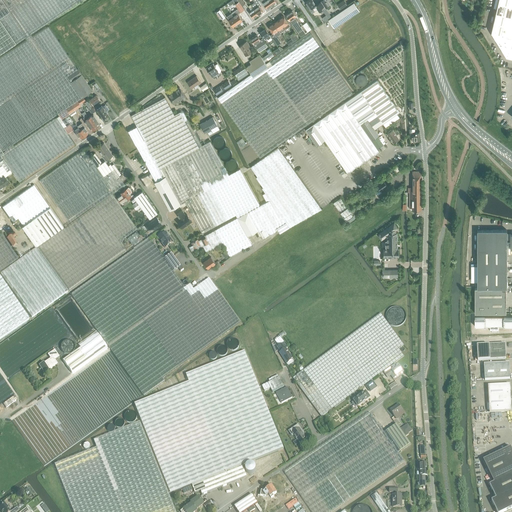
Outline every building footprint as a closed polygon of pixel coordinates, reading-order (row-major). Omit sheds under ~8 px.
[(0,0),(0,54),(25,37),(31,34),(81,0),(0,0)] [(231,0),(228,3),(230,6),(233,4),(233,5),(234,4),(237,9),(231,13),(238,23),(242,20),(238,14),(245,10),(242,6),(237,0),(231,0)] [(257,0),(252,0),(254,2),(251,5),(258,15),(263,11),(259,7),(262,5),(257,0)] [(268,0),(261,0),(267,8),(272,5),(268,0)] [(307,0),(305,1),(307,4),(306,5),(309,9),(310,11),(311,14),(318,9),(319,12),(325,8),(324,6),(321,1),(316,5),(312,0),(307,0)] [(344,0),(337,5),(340,10),(347,5),(344,0)] [(511,57),(511,0),(498,0),(491,32),(506,56),(511,57)] [(328,19),(328,20),(334,28),(359,11),(353,3),(332,17),(329,19),(328,19)] [(251,5),(248,6),(251,10),(249,12),(253,18),(258,15),(251,5)] [(326,8),(323,10),(327,16),(329,19),(332,17),(326,8)] [(220,9),(216,12),(222,20),(226,17),(220,9)] [(297,20),(296,21),(295,20),(297,19),(295,16),(296,16),(292,11),(286,15),(292,24),(298,32),(300,36),(305,33),(303,29),(297,20)] [(231,13),(227,16),(229,20),(233,26),(238,23),(231,13)] [(284,16),(279,19),(285,29),(291,26),(284,16)] [(279,19),(274,23),(278,29),(278,30),(280,33),(285,29),(279,19)] [(274,23),(269,26),(273,33),(270,35),(276,44),(280,41),(277,37),(277,36),(281,34),(280,33),(278,30),(278,29),(274,23)] [(27,40),(0,57),(0,145),(3,150),(81,98),(66,76),(77,69),(48,26),(32,36),(31,34),(25,37),(27,40)] [(271,37),(269,34),(265,28),(259,32),(265,40),(266,39),(267,40),(271,37)] [(251,74),(218,97),(260,157),(353,92),(310,32),(266,63),(268,67),(253,77),(251,74)] [(262,38),(260,40),(256,34),(250,38),(254,44),(253,44),(257,49),(266,43),(262,38)] [(252,51),(248,44),(246,41),(239,46),(245,55),(252,51)] [(278,47),(271,52),(274,56),(281,51),(278,47)] [(274,56),(271,52),(271,51),(262,58),(264,61),(267,59),(268,60),(274,56)] [(247,67),(251,74),(253,77),(268,67),(265,63),(264,61),(262,58),(259,54),(249,61),(251,64),(247,67)] [(221,69),(220,68),(217,64),(215,65),(213,63),(206,68),(212,77),(215,75),(220,72),(221,71),(221,70),(221,69)] [(243,65),(233,72),(238,80),(249,73),(243,65)] [(77,69),(66,76),(81,98),(92,90),(78,68),(77,69)] [(199,86),(198,84),(201,82),(196,76),(188,82),(192,88),(194,87),(196,89),(199,86)] [(228,80),(222,84),(225,89),(231,85),(228,80)] [(355,95),(306,130),(317,146),(325,140),(346,170),(347,172),(379,151),(377,149),(360,124),(368,119),(375,129),(383,123),(386,127),(400,118),(397,114),(399,112),(377,80),(355,95)] [(207,83),(205,84),(200,87),(203,91),(207,88),(209,87),(207,83)] [(220,86),(214,90),(217,95),(223,91),(220,86)] [(179,87),(174,91),(180,100),(185,96),(179,87)] [(174,104),(180,100),(174,91),(168,95),(174,104)] [(93,105),(99,100),(96,95),(89,100),(93,105)] [(137,126),(128,131),(156,182),(166,176),(181,204),(185,202),(202,233),(236,215),(237,218),(248,212),(258,231),(259,232),(263,238),(276,231),(274,228),(277,227),(280,233),(289,227),(290,227),(322,209),(278,147),(250,167),(257,177),(256,177),(263,187),(262,188),(265,193),(263,195),(266,202),(260,205),(240,169),(229,175),(210,141),(202,146),(200,142),(193,130),(183,110),(174,115),(165,97),(131,115),(137,126)] [(77,101),(71,105),(74,109),(75,110),(81,106),(80,104),(77,101)] [(71,105),(66,109),(69,113),(74,109),(71,105)] [(99,108),(97,110),(103,118),(108,114),(106,112),(108,110),(105,105),(102,107),(102,106),(99,108)] [(66,109),(58,114),(59,115),(62,119),(69,114),(69,113),(66,109)] [(93,114),(88,117),(91,122),(96,128),(99,125),(98,124),(99,123),(93,114)] [(4,153),(1,156),(10,169),(12,172),(19,182),(74,143),(68,134),(64,128),(66,126),(62,121),(62,119),(59,115),(14,146),(13,144),(5,150),(6,152),(4,153)] [(87,115),(83,117),(84,121),(90,129),(91,129),(92,130),(96,128),(91,122),(88,117),(87,115)] [(212,117),(207,120),(211,129),(213,133),(220,129),(217,125),(213,117),(212,117)] [(368,119),(360,124),(377,149),(383,145),(377,136),(379,135),(375,129),(368,119)] [(206,120),(200,124),(204,133),(207,131),(209,135),(213,133),(211,129),(207,120),(206,120)] [(82,123),(77,126),(84,136),(88,133),(86,132),(87,131),(82,123)] [(66,126),(64,128),(68,134),(73,130),(73,129),(70,124),(66,126)] [(73,129),(73,130),(78,137),(79,137),(80,138),(84,136),(77,126),(76,124),(74,125),(76,127),(73,129)] [(394,143),(399,139),(397,135),(399,133),(397,130),(395,132),(393,129),(392,130),(391,129),(388,131),(388,132),(387,133),(394,143)] [(226,143),(226,141),(225,140),(225,139),(224,138),(223,138),(222,137),(221,137),(220,136),(219,136),(218,137),(216,137),(215,138),(214,140),(214,141),(213,142),(213,143),(214,145),(215,147),(217,148),(218,148),(219,149),(220,149),(222,148),(223,148),(224,147),(224,146),(225,145),(226,144),(226,143)] [(104,143),(97,148),(105,160),(112,156),(104,143)] [(0,162),(1,163),(7,171),(10,169),(1,156),(4,153),(0,147),(0,162)] [(231,155),(231,154),(231,153),(231,152),(231,151),(230,150),(228,149),(227,148),(226,148),(225,148),(223,149),(222,149),(221,150),(220,152),(219,153),(219,154),(219,156),(220,157),(220,158),(221,159),(223,160),(224,160),(225,161),(226,161),(227,160),(229,160),(229,159),(230,158),(231,157),(231,156),(231,155)] [(40,180),(39,180),(69,222),(92,206),(93,206),(124,184),(119,176),(114,169),(104,176),(90,157),(84,149),(40,180)] [(94,153),(90,157),(104,176),(114,169),(110,164),(108,165),(105,161),(102,163),(94,153)] [(238,166),(238,165),(237,163),(236,162),(235,161),(234,160),(232,160),(231,160),(229,160),(227,161),(226,162),(226,163),(225,164),(225,165),(226,168),(226,169),(227,170),(228,171),(229,171),(230,172),(231,172),(233,172),(234,171),(235,171),(236,170),(237,169),(237,168),(238,167),(238,166)] [(1,163),(0,162),(0,177),(4,175),(5,177),(12,172),(10,169),(7,171),(1,163)] [(412,210),(421,210),(421,171),(413,171),(412,204),(411,204),(411,208),(412,208),(412,210)] [(0,177),(0,188),(5,185),(9,183),(5,177),(4,175),(0,177)] [(156,182),(154,182),(170,211),(181,204),(166,176),(156,182)] [(381,193),(380,191),(387,186),(383,180),(376,185),(376,186),(373,188),(369,191),(372,196),(376,193),(378,195),(381,193)] [(26,190),(2,207),(13,221),(18,218),(23,225),(50,207),(34,184),(26,190)] [(117,197),(122,205),(127,202),(125,200),(131,196),(129,193),(131,192),(131,191),(131,190),(130,188),(129,188),(128,188),(120,193),(121,194),(117,197)] [(136,196),(134,197),(137,201),(142,209),(150,219),(158,213),(142,191),(136,196)] [(70,224),(38,247),(69,291),(125,251),(120,244),(124,237),(137,228),(112,194),(70,224)] [(346,221),(353,215),(340,197),(333,203),(346,221)] [(137,201),(132,204),(136,210),(137,209),(139,211),(142,209),(137,201)] [(23,225),(21,226),(35,246),(63,226),(50,207),(23,225)] [(182,210),(176,214),(179,218),(180,217),(181,219),(177,221),(182,228),(192,221),(187,214),(186,215),(182,210)] [(248,212),(237,218),(247,237),(258,231),(248,212)] [(157,218),(145,226),(149,233),(161,224),(157,218)] [(237,218),(215,230),(223,243),(230,256),(252,244),(247,237),(237,218)] [(394,223),(381,232),(385,237),(386,236),(387,236),(388,241),(387,241),(386,241),(386,248),(386,249),(384,249),(384,257),(384,256),(385,256),(385,258),(390,258),(390,256),(398,256),(399,256),(399,255),(399,250),(399,249),(398,249),(397,249),(397,243),(397,240),(397,235),(397,233),(395,233),(395,230),(396,230),(395,230),(398,228),(394,223)] [(202,239),(198,241),(201,246),(202,246),(203,246),(206,252),(223,243),(215,230),(205,235),(206,237),(202,239)] [(477,230),(477,288),(506,288),(507,288),(507,244),(510,244),(510,249),(511,248),(511,234),(510,234),(510,239),(507,239),(507,230),(477,230)] [(133,245),(140,239),(135,231),(127,237),(133,245)] [(165,248),(173,243),(165,232),(157,238),(165,248)] [(7,239),(13,248),(17,244),(13,238),(17,236),(15,233),(11,235),(12,236),(7,239)] [(0,271),(18,260),(1,235),(0,235),(0,271)] [(134,251),(72,295),(108,347),(144,396),(165,381),(164,380),(163,378),(241,323),(209,279),(194,290),(190,285),(185,289),(173,272),(164,259),(152,242),(157,238),(155,235),(134,250),(134,251)] [(193,245),(189,247),(191,251),(195,249),(195,250),(199,248),(199,247),(201,246),(198,241),(198,239),(191,243),(193,245)] [(38,247),(0,274),(32,318),(69,291),(38,247)] [(172,254),(164,259),(173,272),(178,268),(181,272),(184,270),(181,266),(181,267),(172,254)] [(208,259),(204,262),(208,268),(216,263),(215,261),(212,256),(208,259)] [(0,338),(29,319),(24,312),(0,277),(0,338)] [(475,288),(475,300),(506,300),(506,288),(477,288),(475,288)] [(506,313),(506,300),(475,300),(475,313),(506,313)] [(381,314),(293,379),(322,417),(404,356),(399,349),(404,345),(381,314)] [(485,317),(474,317),(474,326),(490,326),(490,330),(499,330),(499,326),(511,325),(511,317),(504,317),(485,317)] [(99,335),(63,361),(71,373),(107,347),(99,335)] [(284,343),(281,339),(280,337),(275,341),(278,346),(284,343)] [(235,355),(238,353),(238,352),(240,349),(239,348),(240,346),(238,340),(235,338),(230,340),(229,342),(226,343),(225,341),(222,342),(220,345),(217,350),(214,351),(219,354),(215,355),(212,360),(216,359),(218,355),(222,357),(229,354),(231,350),(234,352),(235,355)] [(277,347),(276,347),(278,350),(280,353),(279,353),(283,359),(287,364),(288,366),(294,363),(292,360),(293,360),(286,349),(287,348),(284,343),(278,346),(277,347)] [(505,345),(489,346),(477,346),(478,361),(506,360),(505,345)] [(54,360),(58,357),(54,351),(48,355),(50,359),(44,364),(43,363),(39,365),(45,375),(49,372),(48,370),(57,364),(54,360)] [(189,383),(135,404),(135,405),(171,494),(192,486),(242,465),(283,449),(245,352),(186,375),(189,383)] [(395,364),(384,372),(388,378),(391,376),(400,369),(398,366),(397,367),(395,364)] [(485,381),(510,380),(509,364),(484,365),(485,381)] [(400,369),(391,376),(393,379),(403,373),(400,369)] [(270,383),(268,384),(270,389),(272,393),(284,387),(280,378),(279,378),(278,376),(271,379),(269,380),(270,383)] [(46,461),(113,420),(117,407),(115,404),(122,404),(122,401),(120,401),(118,399),(122,397),(113,394),(111,395),(111,396),(102,396),(100,397),(98,393),(97,396),(93,396),(93,381),(77,381),(76,384),(77,385),(75,385),(74,388),(73,385),(74,381),(65,381),(22,408),(28,410),(12,420),(14,420),(41,463),(46,465),(46,461)] [(373,382),(366,387),(370,392),(377,387),(373,382)] [(268,384),(262,386),(265,392),(270,389),(268,384)] [(489,413),(511,411),(511,393),(510,385),(488,386),(489,413)] [(287,388),(276,394),(281,404),(292,398),(287,388)] [(358,398),(354,401),(354,402),(357,406),(358,407),(370,398),(366,393),(363,394),(362,392),(359,394),(356,396),(358,398)] [(15,396),(3,404),(6,408),(16,401),(14,399),(16,398),(15,396)] [(394,417),(402,411),(398,405),(390,411),(394,417)] [(137,417),(137,416),(137,415),(136,414),(136,412),(134,411),(133,411),(131,411),(130,411),(129,411),(128,412),(127,412),(126,414),(125,414),(125,417),(125,419),(126,420),(126,421),(127,422),(128,422),(129,423),(131,423),(132,423),(133,423),(134,422),(135,421),(136,420),(137,419),(137,418),(137,417)] [(370,414),(284,473),(311,511),(331,511),(404,462),(398,453),(384,433),(370,414)] [(124,424),(124,423),(124,421),(123,420),(122,419),(120,419),(120,418),(118,419),(117,419),(116,420),(115,421),(114,423),(115,425),(115,426),(116,427),(117,428),(118,428),(119,428),(121,428),(123,427),(124,426),(124,425),(124,424)] [(97,448),(55,465),(73,511),(175,511),(140,423),(94,441),(97,448)] [(408,424),(401,429),(406,437),(409,434),(408,434),(411,431),(412,431),(411,430),(408,424)] [(294,435),(299,443),(306,439),(301,432),(302,431),(298,425),(288,431),(292,436),(294,435)] [(397,425),(384,433),(398,453),(410,445),(397,425)] [(496,511),(504,511),(511,508),(511,451),(510,448),(483,461),(494,483),(489,486),(496,499),(491,501),(496,511)] [(418,466),(418,472),(426,471),(426,463),(421,463),(421,462),(418,462),(418,465),(417,465),(417,466),(418,466)] [(242,465),(192,486),(195,494),(201,491),(202,495),(247,477),(242,465)] [(427,475),(426,471),(418,472),(419,483),(419,486),(425,486),(424,483),(423,483),(423,475),(427,475)] [(273,495),(276,493),(272,485),(265,489),(265,490),(265,491),(261,490),(260,496),(266,497),(266,496),(268,494),(271,498),(274,496),(273,495)] [(389,511),(377,493),(371,497),(381,511),(389,511)] [(252,495),(248,497),(234,507),(237,511),(244,511),(257,503),(252,495)] [(401,500),(401,495),(392,495),(392,508),(401,508),(401,500)] [(197,510),(204,505),(198,498),(192,502),(192,504),(184,510),(185,511),(196,511),(198,511),(197,510)] [(296,499),(286,506),(288,510),(293,506),(298,503),(296,499)]
